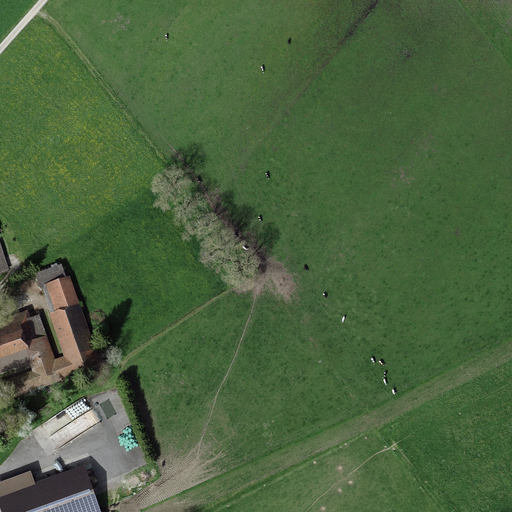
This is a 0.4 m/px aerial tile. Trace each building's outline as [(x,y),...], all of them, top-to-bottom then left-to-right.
[(60,267),(36,275),(42,290),(54,285),(64,313),(53,317),(74,374),(96,366),(60,267)] [(0,327),(0,370),(26,361),(28,366),(50,358),(32,312),(12,319),(14,322),(0,327)] [(63,361),(4,383),(10,398),(69,376),(63,361)] [(0,510),(0,511),(101,511),(88,471),(0,499),(0,510)] [(21,482),(18,482),(16,484),(15,488),(17,491),(20,492),(23,491),(25,487),(24,484),(21,482)] [(11,485),(9,485),(6,487),(5,491),(8,495),(11,495),(13,494),(15,490),(14,487),(11,485)]
